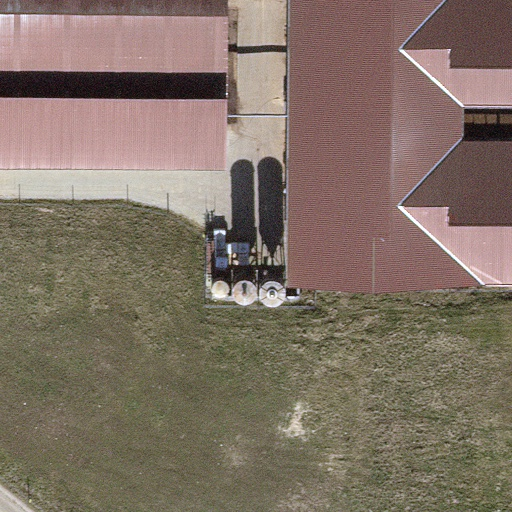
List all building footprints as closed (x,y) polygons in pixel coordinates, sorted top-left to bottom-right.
[(228,0),(0,0),(0,72),(228,72),(228,0)] [(511,0),(289,0),(287,282),(511,283),(511,131),(466,131),(466,99),(511,99),(511,0)] [(0,157),(228,157),(228,72),(0,72),(0,157)] [(228,288),(232,287),(234,284),(236,281),(236,277),(235,274),(233,271),(230,268),(226,267),(223,268),(219,269),(217,271),(215,274),(214,278),(215,281),(216,284),(218,287),(221,288),(225,289),(228,288)] [(255,288),(258,286),(261,284),(262,280),(262,277),(261,273),(259,270),(256,268),(253,267),(249,267),(246,269),(243,271),(241,274),(241,277),(241,281),(243,284),(245,286),(248,288),(251,288),(255,288)] [(278,289),(281,288),(284,285),(285,282),(285,278),(285,274),(282,272),(279,269),(276,268),(272,269),(269,270),(266,272),(265,275),(264,279),(264,282),(266,285),(268,287),(271,289),(274,290),(278,289)]
